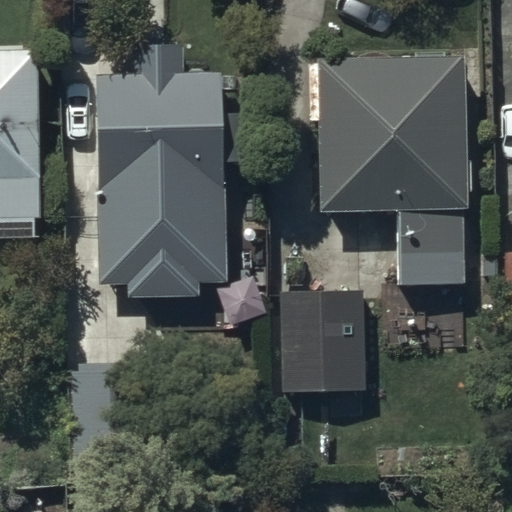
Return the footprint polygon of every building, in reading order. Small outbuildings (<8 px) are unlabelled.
[(218,118),(217,78),(183,79),(182,51),(133,52),(134,80),(94,80),(97,290),(126,289),(127,301),(198,301),(198,286),(225,286),(222,167),(241,167),(241,118),(218,118)] [(0,222),(37,223),(34,54),(0,55),(0,222)] [(465,215),(463,63),(307,65),(308,126),(317,126),(318,219),(396,218),(397,288),(460,287),(460,215),(465,215)] [(362,294),(277,295),(278,395),(363,395),(362,294)] [(149,366),(67,367),(68,487),(151,485),(149,366)]
